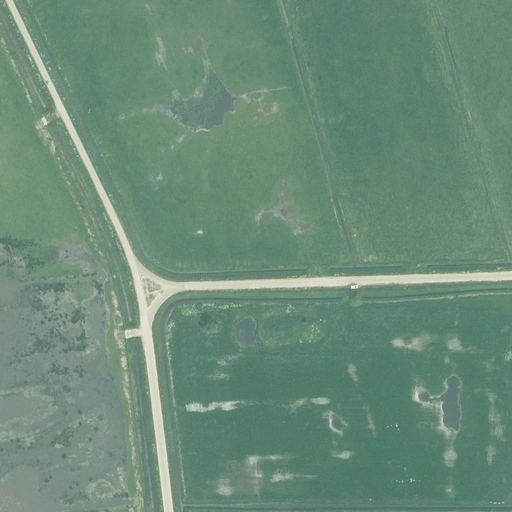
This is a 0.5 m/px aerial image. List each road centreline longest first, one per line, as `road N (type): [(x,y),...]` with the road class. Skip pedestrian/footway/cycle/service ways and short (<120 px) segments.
road 1 (unclassified): [(176,286),(511,280)]
road 2 (unclassified): [(131,260),(8,0)]
road 3 (unclassified): [(168,511),(145,319)]
